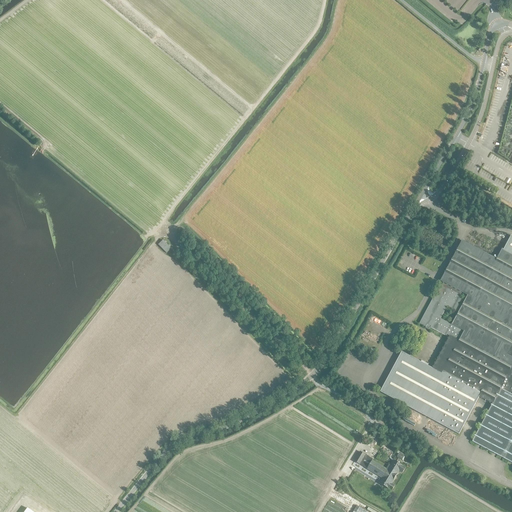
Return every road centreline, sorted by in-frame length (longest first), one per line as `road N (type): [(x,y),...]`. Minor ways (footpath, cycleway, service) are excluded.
road 1 (residential): [(116,511),(181,439),(226,426),(312,375),(413,207)]
road 2 (track): [(0,202),(46,146),(153,235),(167,234),(312,375)]
road 3 (track): [(157,234),(317,26),(323,0)]
road 4 (residential): [(497,23),(465,117),(413,207)]
road 5 (residential): [(413,207),(436,195),(467,143),(504,34)]
